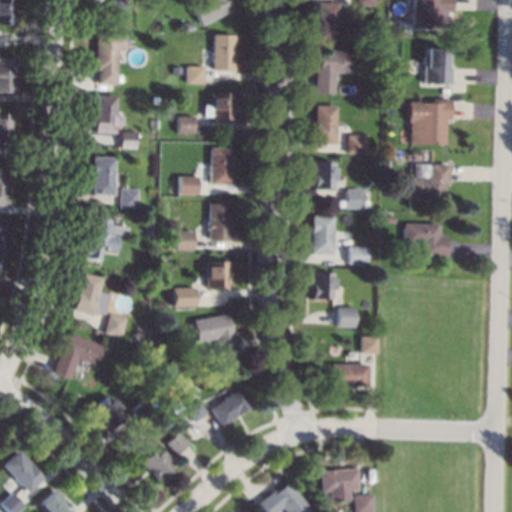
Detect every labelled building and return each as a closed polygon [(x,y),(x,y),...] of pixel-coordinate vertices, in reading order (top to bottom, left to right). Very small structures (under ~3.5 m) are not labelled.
[(0,0),(12,0),(12,13),(11,13),(10,23),(0,23),(0,0)] [(122,0),(127,3),(117,16),(104,7),(109,0),(122,0)] [(227,0),(231,7),(200,24),(190,5),(198,0),(227,0)] [(449,0),(449,11),(443,11),(443,14),(446,14),(446,25),(410,24),(410,0),(449,0)] [(336,19),(349,19),(349,33),(336,32),(336,39),(314,38),(315,1),(337,1),(336,19)] [(123,32),(123,49),(114,48),(113,83),(95,82),(95,68),(92,68),(93,31),(123,32)] [(233,34),(232,69),(210,69),(211,33),(233,34)] [(444,66),(449,66),(448,83),(421,83),(422,47),(445,47),(444,66)] [(352,50),(351,72),(332,71),(331,93),(313,92),(314,63),(317,63),(317,49),(352,50)] [(0,56),(11,57),(10,91),(0,90),(0,56)] [(201,82),(185,82),(185,65),(202,65),(201,82)] [(232,92),(231,118),(209,118),(210,91),(232,92)] [(114,94),(112,132),(91,131),(92,94),(114,94)] [(393,98),(393,107),(384,107),(385,97),(393,98)] [(447,118),(442,118),(441,142),(407,141),(407,120),(405,120),(405,100),(419,100),(419,102),(429,102),(429,98),(448,98),(447,118)] [(334,142),(312,141),(313,105),(334,105),(334,142)] [(0,112),(9,113),(8,139),(0,138),(0,112)] [(192,115),(191,133),(176,132),(176,114),(192,115)] [(133,131),(133,147),(117,146),(118,130),(133,131)] [(363,134),(363,153),(343,152),(344,133),(363,134)] [(230,147),(229,184),(207,183),(208,146),(230,147)] [(111,156),(110,193),(89,193),(90,156),(111,156)] [(332,187),(310,187),(311,160),(332,161),(332,187)] [(446,184),(440,184),(440,198),(405,197),(405,176),(428,176),(428,163),(446,163),(446,184)] [(195,193),(176,193),(176,174),(196,175),(195,193)] [(134,188),(133,207),(116,206),(117,188),(134,188)] [(344,188),(361,188),(360,207),(342,206),(344,188)] [(228,203),(227,239),(206,239),(207,203),(228,203)] [(330,252),(309,252),(310,214),(329,215),(331,215),(330,252)] [(108,218),(106,234),(115,235),(113,251),(99,249),(97,259),(81,257),(87,215),(108,218)] [(436,223),(436,234),(444,235),(444,256),(417,256),(418,242),(401,242),(401,222),(436,223)] [(191,230),(190,249),(172,248),(173,229),(191,230)] [(365,245),(364,263),(345,263),(346,245),(365,245)] [(226,286),(205,286),(205,260),(226,260),(226,286)] [(100,276),(96,290),(106,293),(101,313),(91,311),(91,312),(70,307),(79,271),(100,276)] [(330,297),(309,297),(309,271),(331,272),(330,297)] [(193,305),(177,305),(176,288),(193,288),(193,305)] [(352,306),(351,326),(334,325),(334,305),(352,306)] [(123,316),(117,336),(100,331),(106,312),(123,316)] [(227,326),(231,325),(236,354),(217,358),(213,337),(195,340),(191,319),(225,313),(227,326)] [(173,327),(167,329),(165,320),(171,319),(173,327)] [(143,335),(135,339),(133,333),(140,330),(143,335)] [(100,344),(92,364),(74,357),(66,377),(49,371),(60,342),(62,344),(67,331),(100,344)] [(375,352),(358,352),(358,335),(375,335),(375,352)] [(366,363),(365,385),(327,384),(328,362),(366,363)] [(60,377),(58,382),(50,378),(52,373),(60,377)] [(250,404),(218,425),(206,407),(238,386),(250,404)] [(124,413),(108,428),(90,409),(106,394),(124,413)] [(205,412),(191,421),(181,405),(195,397),(205,412)] [(148,405),(152,401),(157,406),(140,422),(129,410),(142,398),(148,405)] [(182,407),(173,413),(168,405),(177,399),(182,407)] [(176,431),(186,442),(174,454),(163,442),(176,431)] [(171,464),(155,479),(138,460),(154,445),(171,464)] [(40,476),(25,491),(0,463),(16,449),(40,476)] [(356,488),(346,489),(347,499),(327,500),(326,490),(318,491),(317,469),(354,467),(356,488)] [(308,508),(302,511),(283,511),(279,506),(271,511),(255,511),(250,505),(274,486),(275,488),(286,480),(308,508)] [(64,500),(63,501),(70,509),(67,511),(43,511),(44,511),(37,503),(53,488),(64,500)] [(22,504),(13,511),(7,511),(0,504),(0,500),(9,491),(22,504)] [(370,511),(353,511),(351,494),(369,492),(370,511)]
